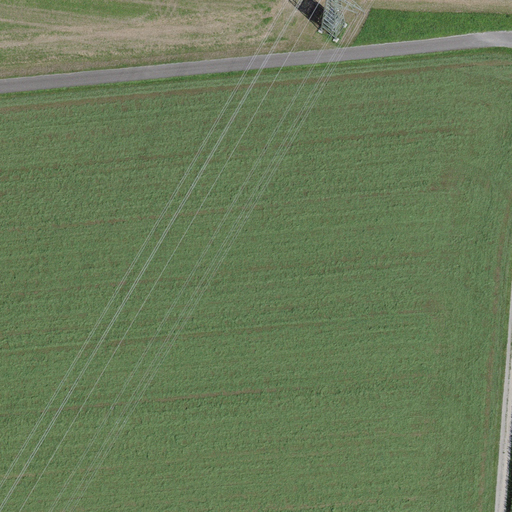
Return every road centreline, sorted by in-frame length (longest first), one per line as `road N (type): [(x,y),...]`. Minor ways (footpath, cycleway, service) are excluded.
road 1 (track): [(0,86),(511,37)]
road 2 (track): [(511,365),(500,511)]
